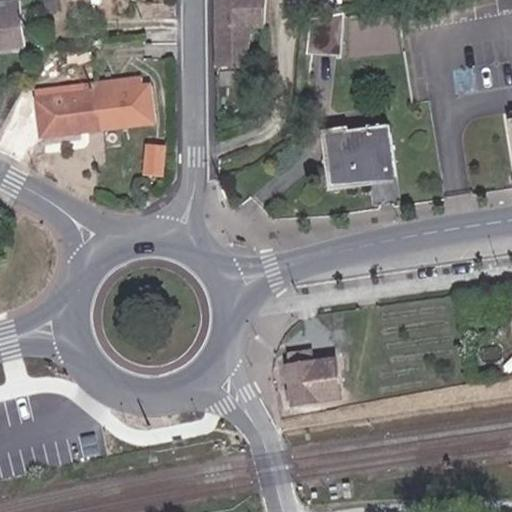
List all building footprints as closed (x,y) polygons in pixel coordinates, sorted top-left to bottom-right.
[(262,0),(212,0),(215,68),(237,68),(237,28),(261,27),(262,0)] [(0,56),(20,54),(15,7),(3,8),(3,18),(0,18),(0,56)] [(336,59),(340,19),(305,27),(302,57),(336,59)] [(144,134),(141,96),(134,97),(133,89),(119,90),(120,98),(49,103),(49,94),(35,95),(35,104),(28,104),(32,142),(144,134)] [(393,176),(386,124),(327,132),(334,183),(393,176)] [(138,174),(165,176),(167,144),(141,142),(138,174)] [(308,352),(287,355),(288,367),(286,367),(291,400),(317,397),(317,393),(337,390),(332,359),(309,362),(308,352)]
